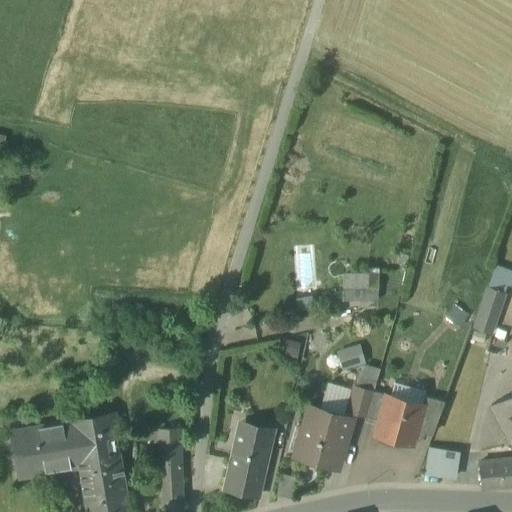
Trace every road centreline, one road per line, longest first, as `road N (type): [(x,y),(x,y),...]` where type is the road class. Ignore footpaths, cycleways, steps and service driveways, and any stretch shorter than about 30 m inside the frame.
road 1 (residential): [(191,511),(211,342),(317,0)]
road 2 (residential): [(305,511),(355,499),(511,502)]
